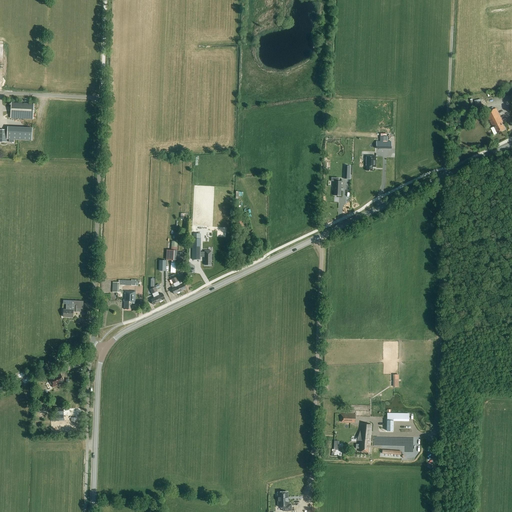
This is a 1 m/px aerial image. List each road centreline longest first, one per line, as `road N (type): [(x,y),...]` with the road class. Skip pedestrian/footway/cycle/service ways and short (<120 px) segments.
road 1 (tertiary): [(105,349),(127,329),(511,144)]
road 2 (track): [(322,234),(313,489)]
road 3 (unclassified): [(97,345),(104,98)]
road 4 (tertiary): [(94,511),(105,349)]
